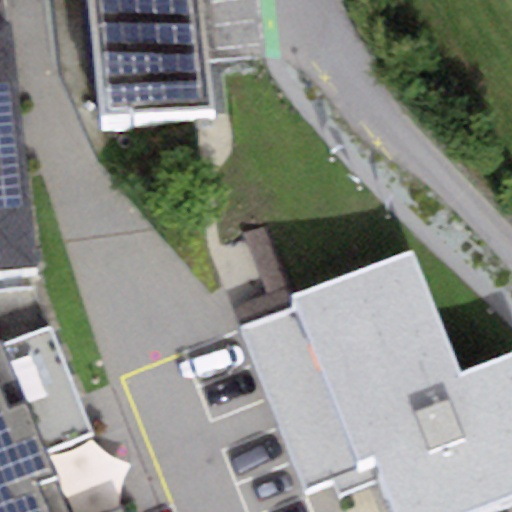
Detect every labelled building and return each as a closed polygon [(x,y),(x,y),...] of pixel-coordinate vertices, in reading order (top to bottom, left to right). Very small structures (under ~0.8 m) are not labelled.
[(4,0),(0,0),(0,291),(35,288),(4,0)] [(90,0),(106,141),(223,128),(209,0),(90,0)] [(240,305),(245,320),(298,299),(270,222),(244,232),(267,296),(240,305)] [(298,299),(245,320),(311,486),(371,462),(390,511),(489,511),(511,503),(511,355),(460,376),(412,254),(298,299)] [(57,342),(0,363),(0,511),(67,511),(50,466),(98,448),(57,342)]
